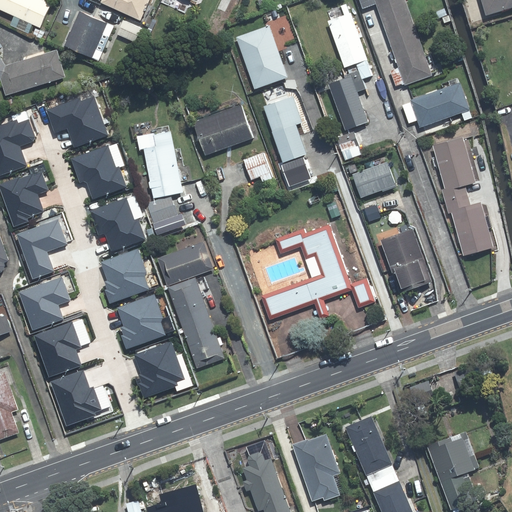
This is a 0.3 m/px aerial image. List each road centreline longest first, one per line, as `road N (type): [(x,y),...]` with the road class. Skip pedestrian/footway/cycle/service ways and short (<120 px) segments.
road 1 (tertiary): [(143,442),(511,309)]
road 2 (residential): [(50,144),(83,238),(91,300),(143,442)]
road 3 (tertiary): [(0,493),(143,442)]
